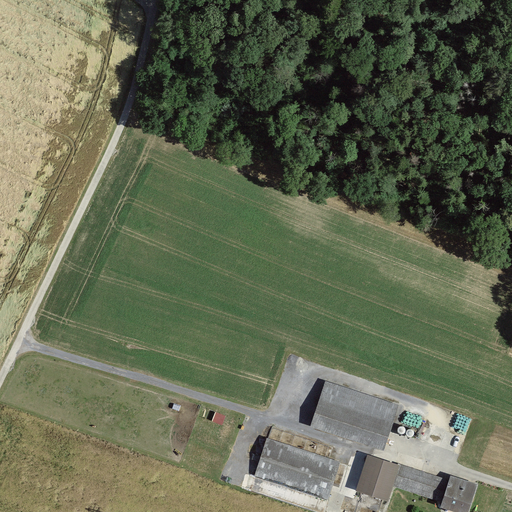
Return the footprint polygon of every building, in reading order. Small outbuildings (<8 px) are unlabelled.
[(398,404),(326,381),(311,427),(383,449),(398,404)] [(340,463),(267,439),(255,478),(328,501),(340,463)] [(400,466),(369,455),(357,490),(388,500),(400,466)] [(450,481),(402,466),(395,488),(443,503),(450,481)] [(443,503),(442,506),(461,511),(468,511),(477,485),(451,477),(450,481),(443,503)]
